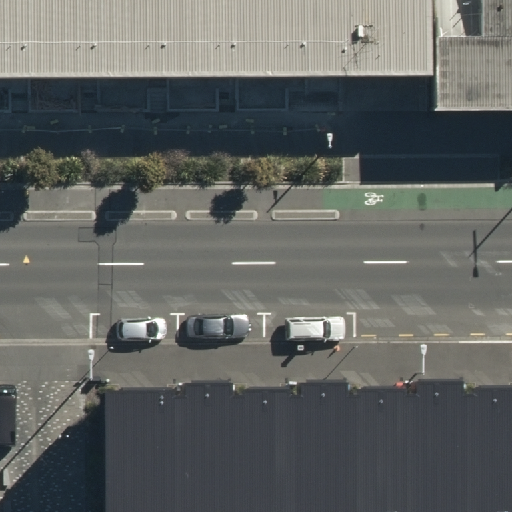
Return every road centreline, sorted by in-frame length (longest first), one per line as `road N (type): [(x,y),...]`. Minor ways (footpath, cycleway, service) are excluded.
road 1 (secondary): [(30,268),(511,265)]
road 2 (residential): [(30,268),(31,511)]
